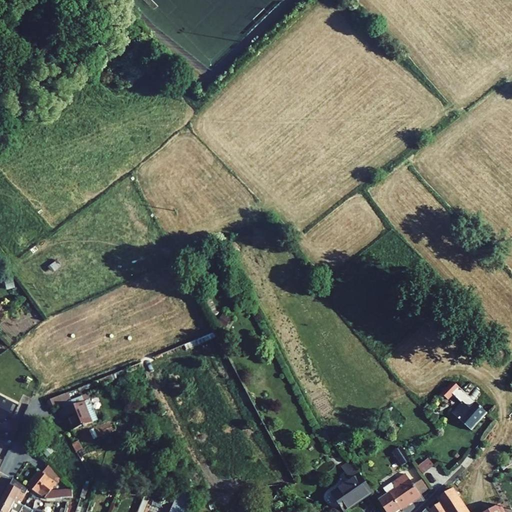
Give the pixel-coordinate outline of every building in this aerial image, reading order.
[(4,280),(6,289),(13,287),(11,278),(4,280)] [(217,323),(223,328),(230,317),(224,313),(217,323)] [(455,383),(487,413),(495,404),(463,374),(455,383)] [(447,400),(452,395),(461,403),(452,413),(471,430),(487,413),(455,383),(452,381),(446,388),(439,395),(442,398),(444,396),(447,400)] [(439,395),(446,388),(442,384),(435,392),(439,395)] [(67,393),(47,401),(52,409),(61,405),(63,411),(59,412),(62,420),(68,417),(73,430),(97,419),(89,399),(85,401),(83,395),(70,400),(67,393)] [(0,398),(0,426),(5,429),(18,406),(0,398)] [(48,447),(43,452),(47,456),(52,452),(48,447)] [(348,454),(355,466),(359,463),(352,452),(348,454)] [(417,467),(423,474),(434,466),(429,459),(417,467)] [(511,464),(508,460),(500,466),(503,470),(511,464)] [(341,467),(345,474),(355,467),(351,461),(341,467)] [(47,465),(41,472),(57,484),(61,479),(47,465)] [(343,511),(372,492),(355,467),(345,474),(350,481),(331,494),(343,511)] [(41,471),(28,487),(46,499),(61,498),(72,496),(71,490),(50,492),(57,484),(41,472),(41,471)] [(378,501),(385,511),(396,511),(420,495),(412,484),(405,473),(383,489),(385,492),(387,494),(378,501)] [(27,489),(13,479),(6,492),(16,498),(20,491),(25,494),(27,489)] [(417,482),(423,492),(428,489),(422,479),(417,482)] [(417,482),(412,484),(420,495),(423,492),(417,482)] [(427,507),(423,511),(422,511),(503,511),(499,504),(484,511),(467,511),(452,488),(437,499),(439,502),(429,510),(427,507)] [(21,503),(25,494),(20,491),(16,498),(6,492),(2,500),(12,506),(15,501),(18,503),(19,501),(21,503)] [(184,511),(193,492),(177,494),(169,511),(184,511)] [(387,494),(385,492),(376,498),(378,501),(387,494)] [(8,511),(12,506),(2,500),(0,502),(0,511),(8,511)] [(18,503),(15,501),(12,506),(8,511),(31,511),(32,510),(24,506),(21,504),(18,503)]
